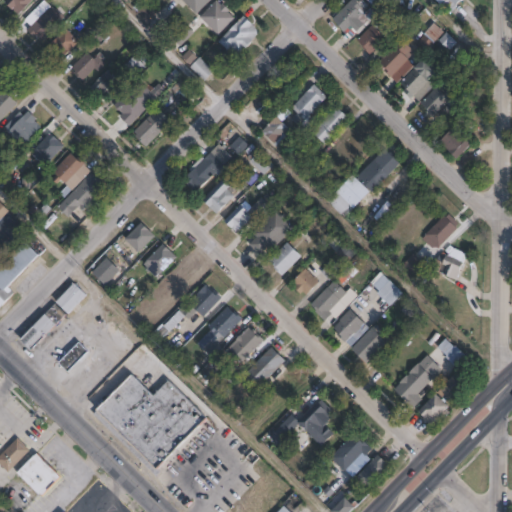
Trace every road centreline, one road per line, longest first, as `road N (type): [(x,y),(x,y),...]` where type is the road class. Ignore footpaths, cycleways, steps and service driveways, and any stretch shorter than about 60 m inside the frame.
road 1 (residential): [(424,457),(0,31)]
road 2 (residential): [(0,333),(322,0)]
road 3 (residential): [(500,380),(502,0)]
road 4 (residential): [(511,223),(479,201),(276,0)]
road 5 (secondary): [(166,511),(0,348)]
road 6 (primary): [(511,369),(369,511)]
road 7 (primary): [(398,511),(511,393)]
